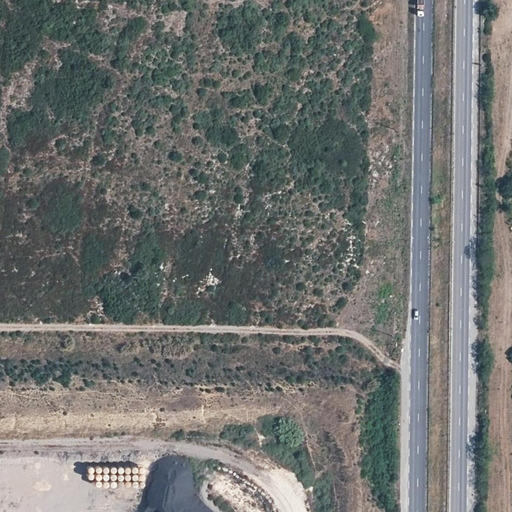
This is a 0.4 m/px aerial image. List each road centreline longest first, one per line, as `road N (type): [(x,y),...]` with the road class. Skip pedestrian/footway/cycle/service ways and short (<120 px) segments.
road 1 (primary): [(460,511),(465,0)]
road 2 (primary): [(424,0),(419,511)]
road 3 (track): [(0,326),(352,332),(421,377)]
